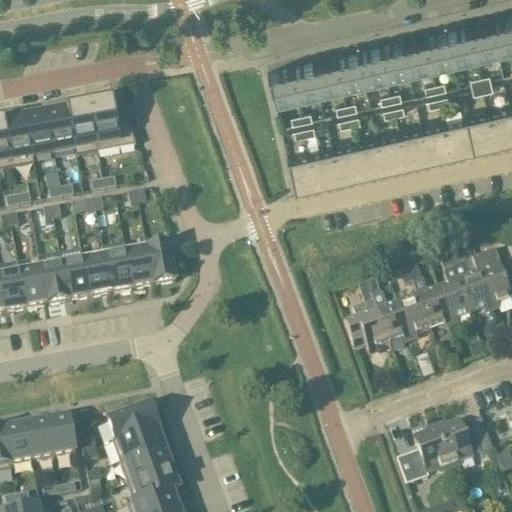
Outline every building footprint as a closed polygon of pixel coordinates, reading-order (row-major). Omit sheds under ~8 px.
[(511,17),(491,22),(499,55),(511,52),(511,17)] [(499,55),(491,22),(468,27),(476,61),(499,55)] [(468,27),(446,32),(454,66),(476,61),(468,27)] [(454,66),(446,32),(424,37),(431,71),(454,66)] [(424,37),(402,42),(409,76),(431,71),(424,37)] [(409,76),(402,42),(380,47),(387,81),(409,76)] [(380,47),(357,52),(365,86),(387,81),(380,47)] [(365,86),(357,52),(335,58),(342,91),(365,86)] [(335,58),(312,63),(320,96),(342,91),(335,58)] [(320,96),(312,63),(291,68),(298,101),(320,96)] [(291,68),(267,73),(275,106),(298,101),(291,68)] [(481,85),(491,83),(489,74),(479,77),(481,85)] [(469,79),(471,85),(471,87),(481,85),(479,77),(469,79)] [(444,82),(434,85),(436,93),(445,90),(444,82)] [(493,91),(491,83),(481,85),(483,93),(493,91)] [(424,87),(426,95),(436,93),(434,85),(424,87)] [(481,85),(471,87),(473,95),(483,93),(481,85)] [(391,103),(401,100),(399,92),(389,94),(391,103)] [(391,103),(389,94),(380,97),(381,105),(391,103)] [(449,104),(447,96),(437,98),(439,107),(449,104)] [(439,107),(437,98),(427,101),(429,109),(439,107)] [(347,113),(357,111),(355,102),(345,105),(347,113)] [(113,105),(89,109),(98,155),(136,148),(125,122),(124,123),(116,124),(113,105)] [(347,113),(345,105),(335,107),(337,115),(347,113)] [(404,114),(402,106),(393,108),(394,116),(404,114)] [(511,142),(511,114),(510,107),(488,112),(496,147),(511,142)] [(394,116),(393,108),(383,111),(385,119),(394,116)] [(67,113),(76,159),(98,155),(89,109),(67,113)] [(496,147),(488,112),(465,118),(473,152),(496,147)] [(67,113),(46,117),(53,156),(74,152),(75,159),(76,159),(67,113)] [(302,123),(312,121),(310,113),(300,115),(302,123)] [(302,123),(300,115),(290,117),(292,125),(302,123)] [(360,124),(358,116),(348,119),(350,127),(360,124)] [(46,117),(25,121),(33,167),(34,167),(33,160),(53,156),(46,117)] [(473,152),(465,118),(444,122),(452,156),(473,152)] [(350,127),(348,119),(338,121),(340,129),(350,127)] [(33,167),(25,121),(4,125),(12,171),(33,167)] [(452,156),(444,122),(421,128),(429,162),(452,156)] [(4,125),(0,125),(0,173),(12,171),(4,125)] [(315,135),(313,126),(303,129),(305,137),(315,135)] [(429,162),(421,128),(399,133),(407,166),(429,162)] [(305,137),(303,129),(293,131),(295,139),(305,137)] [(407,166),(399,133),(377,138),(385,171),(407,166)] [(385,171),(377,138),(354,143),(362,176),(385,171)] [(362,176),(354,143),(332,148),(339,182),(362,176)] [(339,182),(332,148),(309,153),(317,187),(339,182)] [(317,187),(309,153),(287,158),(294,192),(317,187)] [(103,182),(104,192),(116,189),(114,180),(103,182)] [(93,194),(104,192),(103,182),(91,184),(93,194)] [(60,190),(61,199),(73,197),(71,188),(60,190)] [(61,199),(60,190),(48,192),(50,202),(61,199)] [(135,194),(137,206),(145,204),(143,192),(135,194)] [(135,194),(128,195),(130,207),(137,206),(135,194)] [(17,198),(19,207),(30,205),(29,195),(17,198)] [(17,198),(5,200),(7,209),(19,207),(17,198)] [(101,200),(93,202),(95,213),(103,212),(101,200)] [(88,215),(95,213),(93,202),(86,203),(88,215)] [(59,208),(51,210),(53,221),(61,220),(59,208)] [(45,223),(53,221),(51,210),(43,211),(45,223)] [(8,217),(10,229),(18,227),(16,216),(8,217)] [(3,230),(10,229),(8,217),(1,219),(3,230)] [(146,247),(153,288),(175,284),(168,243),(146,247)] [(129,292),(132,292),(124,246),(102,250),(111,296),(121,294),(121,295),(129,294),(129,292)] [(132,292),(153,288),(146,247),(125,251),(125,246),(124,246),(132,292)] [(449,256),(448,256),(453,269),(462,266),(461,264),(473,260),(469,249),(449,256)] [(111,296),(102,250),(101,250),(103,260),(83,264),(89,300),(111,296)] [(473,260),(478,275),(491,309),(511,300),(511,280),(505,283),(500,268),(502,268),(496,252),(473,260)] [(448,256),(440,259),(445,273),(453,269),(448,256)] [(89,300),(83,264),(62,267),(68,304),(89,300)] [(0,291),(4,315),(26,311),(17,266),(0,268),(0,291)] [(18,266),(17,266),(26,311),(28,311),(28,312),(36,311),(36,309),(47,307),(40,271),(20,275),(18,266)] [(453,269),(470,316),(491,309),(478,275),(468,279),(464,268),(462,266),(453,269)] [(47,307),(68,304),(62,267),(40,271),(47,307)] [(412,284),(422,280),(417,267),(407,270),(412,284)] [(438,290),(450,324),(470,316),(453,269),(445,273),(444,276),(448,286),(438,290)] [(412,284),(407,270),(400,273),(404,287),(412,284)] [(412,284),(417,297),(430,331),(450,324),(438,290),(427,294),(423,282),(422,280),(412,284)] [(367,284),(372,297),(380,294),(376,281),(367,284)] [(358,287),(363,300),(372,297),(367,284),(358,287)] [(389,346),(409,338),(397,305),(387,308),(382,296),(380,294),(372,297),(374,303),(377,312),(389,346)] [(377,312),(374,303),(372,297),(363,300),(365,306),(352,311),(355,320),(344,324),(355,353),(366,349),(368,354),(389,346),(377,312)] [(409,338),(430,331),(417,297),(397,305),(409,338)] [(149,408),(127,416),(125,409),(108,412),(111,422),(107,423),(115,443),(111,445),(112,446),(157,429),(149,408)] [(53,460),(75,456),(68,420),(46,424),(53,460)] [(32,464),(53,460),(46,424),(25,428),(32,464)] [(435,428),(450,471),(461,467),(460,463),(472,459),(459,424),(441,430),(440,427),(435,428)] [(12,473),(11,468),(32,464),(25,428),(4,432),(11,473),(12,473)] [(430,430),(432,434),(414,440),(419,453),(397,461),(407,487),(429,479),(427,475),(438,471),(439,475),(450,471),(435,428),(430,430)] [(158,430),(157,429),(112,446),(120,467),(164,451),(157,430),(158,430)] [(494,455),(484,429),(472,433),(482,459),(494,455)] [(4,432),(0,432),(0,474),(11,473),(4,432)] [(81,445),(83,454),(95,452),(94,442),(81,445)] [(120,467),(127,487),(172,471),(164,451),(120,467)] [(97,461),(95,452),(83,454),(84,463),(97,461)] [(179,490),(172,471),(127,487),(134,506),(127,508),(127,509),(179,490)] [(87,476),(88,485),(101,483),(100,473),(87,476)] [(74,486),(58,489),(60,497),(76,494),(74,486)] [(44,500),(60,497),(58,489),(42,492),(44,500)] [(128,511),(178,511),(172,494),(179,491),(179,490),(127,509),(128,511)] [(17,504),(29,502),(28,495),(16,497),(17,504)] [(5,507),(17,504),(16,497),(4,499),(5,507)]
